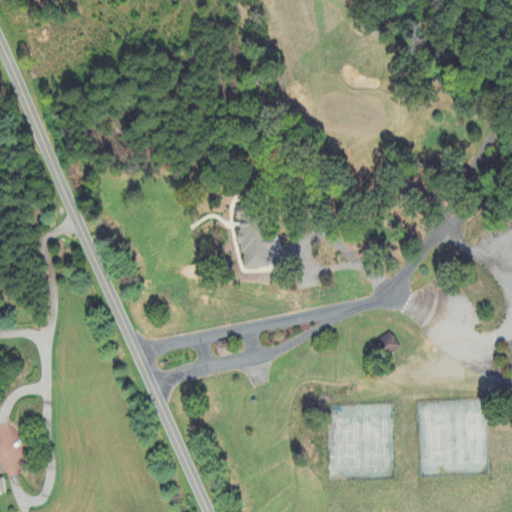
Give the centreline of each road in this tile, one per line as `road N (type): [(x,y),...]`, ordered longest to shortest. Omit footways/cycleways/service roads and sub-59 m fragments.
road 1 (tertiary): [(207,511),(0,45)]
road 2 (residential): [(511,117),(445,229),(389,295),(318,324),(144,369)]
